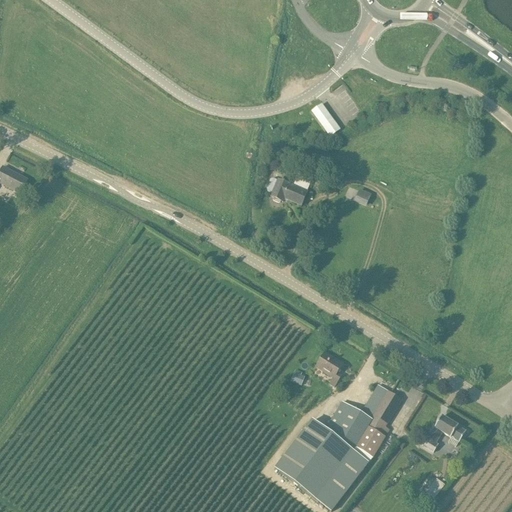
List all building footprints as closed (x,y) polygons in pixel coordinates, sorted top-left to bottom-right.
[(361,89),(351,96),(355,101),(365,94),(361,89)] [(311,112),(330,138),(340,131),(321,105),(311,112)] [(276,171),(274,161),(265,162),(267,173),(276,171)] [(0,183),(20,194),(27,181),(3,168),(0,173),(0,183)] [(273,194),(271,197),(273,198),(273,199),(273,201),(279,204),(280,203),(281,202),(283,203),(284,199),(301,207),(307,193),(306,193),(312,179),(299,173),(293,187),(279,180),(278,182),(273,180),(270,180),(266,189),(268,191),(273,194)] [(359,190),(354,202),(366,208),(371,195),(359,190)] [(341,377),(337,374),(343,365),(325,354),(316,368),(333,379),(330,385),(334,388),(341,377)] [(305,375),(296,371),(291,383),(301,387),(305,375)] [(342,402),(325,430),(312,421),(275,470),(316,501),(356,449),(373,459),(385,439),(368,428),(372,421),(371,420),(388,392),(378,386),(361,414),(342,402)] [(388,392),(371,420),(372,421),(368,428),(385,439),(385,438),(389,432),(386,429),(402,401),(388,392)] [(459,443),(466,432),(458,427),(458,426),(442,416),(428,439),(427,439),(422,446),(433,453),(438,445),(436,444),(442,433),(451,438),(459,443)] [(430,490),(430,491),(425,497),(433,503),(445,487),(437,481),(430,490)]
